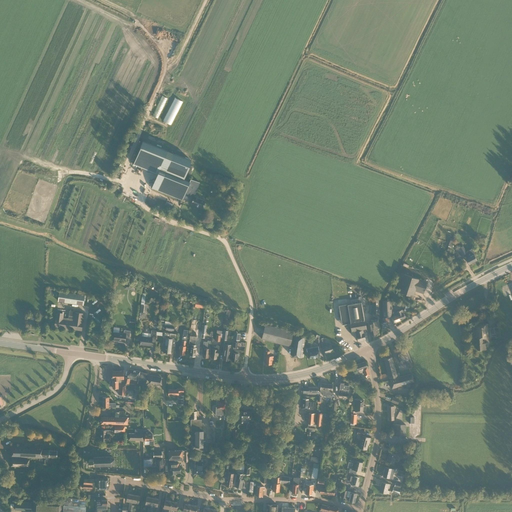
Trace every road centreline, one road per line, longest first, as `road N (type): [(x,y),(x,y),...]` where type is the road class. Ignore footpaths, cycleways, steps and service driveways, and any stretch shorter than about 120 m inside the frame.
road 1 (residential): [(223,500),(320,500),(359,510),(378,425),(369,347)]
road 2 (unclassified): [(244,377),(251,310),(226,244),(147,209)]
road 3 (primary): [(369,347),(511,265)]
road 4 (primary): [(244,377),(99,356)]
road 5 (residential): [(113,511),(114,481),(223,500)]
road 6 (primary): [(369,347),(305,373),(244,377)]
